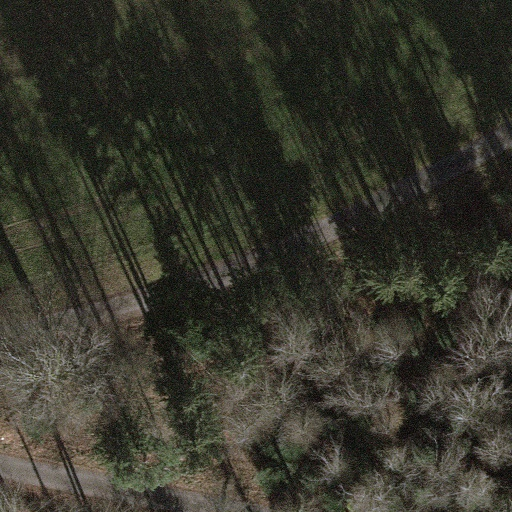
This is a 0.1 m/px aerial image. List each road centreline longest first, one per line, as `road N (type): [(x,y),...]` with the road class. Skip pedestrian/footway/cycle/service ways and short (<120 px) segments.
road 1 (track): [(511,137),(238,266),(0,346)]
road 2 (track): [(0,463),(243,511)]
